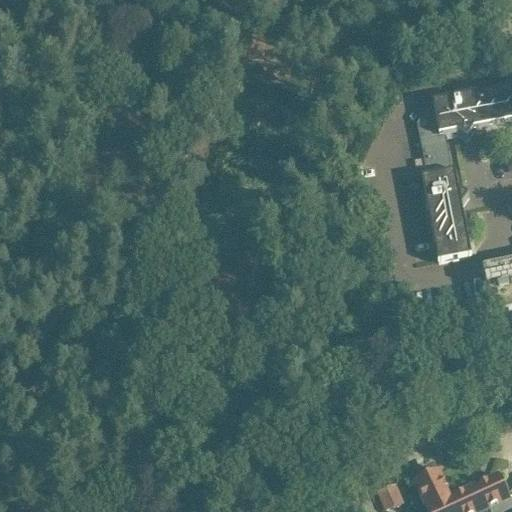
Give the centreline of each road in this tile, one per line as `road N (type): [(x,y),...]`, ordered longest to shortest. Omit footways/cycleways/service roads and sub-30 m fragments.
road 1 (track): [(393,0),(370,28),(347,86),(345,159),(278,238),(268,274),(292,421),(265,472),(196,511)]
road 2 (track): [(155,511),(79,167),(133,23)]
road 3 (track): [(0,93),(179,0)]
